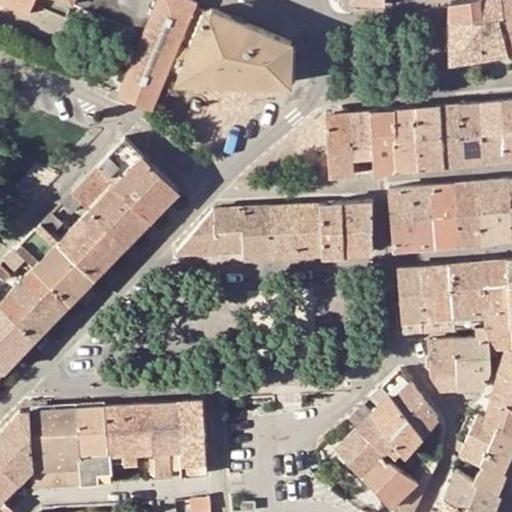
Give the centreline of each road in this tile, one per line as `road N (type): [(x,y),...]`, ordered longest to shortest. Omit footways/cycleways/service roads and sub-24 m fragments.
road 1 (residential): [(0,408),(214,186)]
road 2 (residential): [(0,59),(124,111),(214,186)]
road 3 (residential): [(214,186),(315,97),(322,29),(312,0)]
